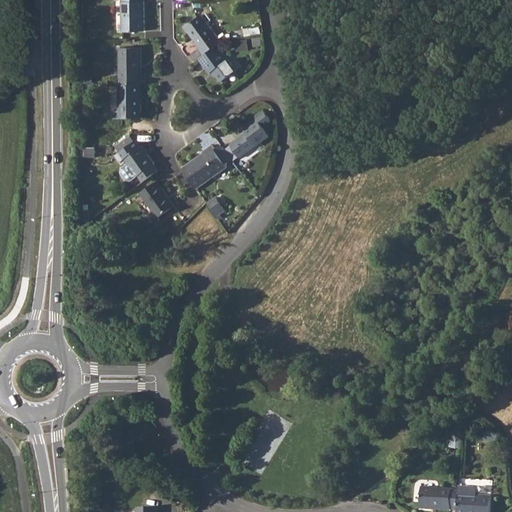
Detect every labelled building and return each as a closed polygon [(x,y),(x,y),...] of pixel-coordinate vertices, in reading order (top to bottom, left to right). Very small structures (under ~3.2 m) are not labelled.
[(121,0),(123,31),(145,30),(144,0),(121,0)] [(200,47),(205,54),(218,45),(226,39),(227,39),(224,35),(220,39),(202,15),(186,26),(200,46),(200,47)] [(260,36),(253,37),(255,46),(262,45),(260,36)] [(205,54),(199,58),(210,73),(212,72),(216,77),(217,76),(222,82),(237,70),(218,45),(205,54)] [(119,47),(120,84),(139,83),(141,83),(146,83),(146,74),(142,74),(141,47),(119,47)] [(120,84),(119,84),(120,118),(142,117),(142,98),(139,98),(139,83),(120,84)] [(246,132),(230,144),(240,158),(270,136),(263,126),(270,120),(263,109),(255,115),(257,118),(243,129),(246,132)] [(135,140),(122,149),(116,154),(121,161),(124,158),(138,176),(139,175),(143,181),(159,170),(154,164),(155,163),(141,145),(136,139),(135,140)] [(204,153),(183,168),(184,170),(195,186),(217,170),(219,172),(227,166),(227,165),(215,149),(212,144),(203,151),(204,153)] [(96,147),(86,147),(86,156),(96,156),(96,147)] [(157,181),(141,192),(159,217),(175,205),(157,181)] [(209,201),(218,216),(227,211),(217,196),(209,201)] [(458,509),(457,511),(490,511),(491,496),(476,495),(477,489),(475,487),(459,486),(459,491),(458,494),(458,509)] [(450,508),(458,509),(458,494),(459,491),(451,490),(452,489),(421,488),(420,508),(450,510),(450,508)]
